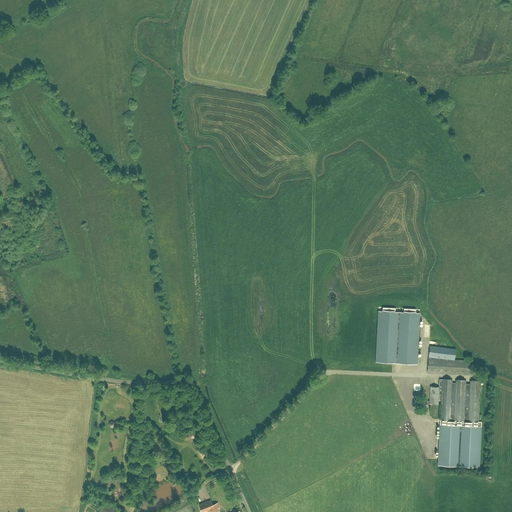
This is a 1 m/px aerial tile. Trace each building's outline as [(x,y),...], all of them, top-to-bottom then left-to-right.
[(376,361),(417,363),(417,362),(419,313),(415,313),(416,309),(404,308),(403,312),(394,312),(394,310),(395,310),(395,308),(382,307),(382,311),(378,311),(376,361)] [(473,366),(466,365),(466,360),(454,359),(455,349),(430,346),(428,357),(428,358),(428,359),(427,370),(427,372),(427,373),(472,375),(473,366)] [(425,403),(429,403),(438,404),(439,391),(441,391),(438,464),(479,466),(481,421),(478,421),(480,381),(470,380),(470,383),(466,383),(466,380),(455,380),(455,383),(452,383),(452,380),(439,379),(438,387),(430,386),(429,401),(421,400),(421,404),(425,405),(425,403)] [(190,429),(187,437),(190,438),(190,436),(193,437),(192,439),(194,440),(197,432),(190,429)] [(216,511),(213,504),(212,505),(210,500),(199,505),(201,511),(208,508),(209,511),(216,511)]
